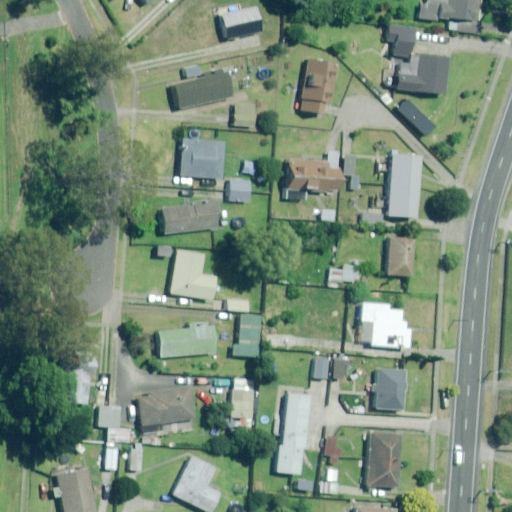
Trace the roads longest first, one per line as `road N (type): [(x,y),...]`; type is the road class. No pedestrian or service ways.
road 1 (tertiary): [(511,130),(482,226),(460,511)]
road 2 (residential): [(83,283),(106,229),(110,159),(103,82),(66,0)]
